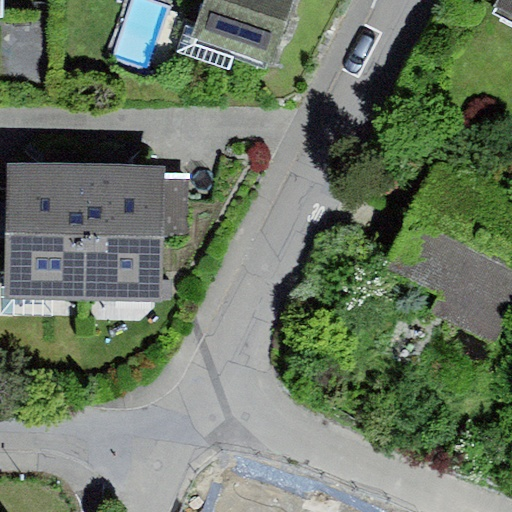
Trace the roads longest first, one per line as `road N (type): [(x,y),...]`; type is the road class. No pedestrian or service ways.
road 1 (residential): [(210,392),(392,0)]
road 2 (residential): [(480,511),(210,392)]
road 3 (residential): [(153,511),(210,392)]
